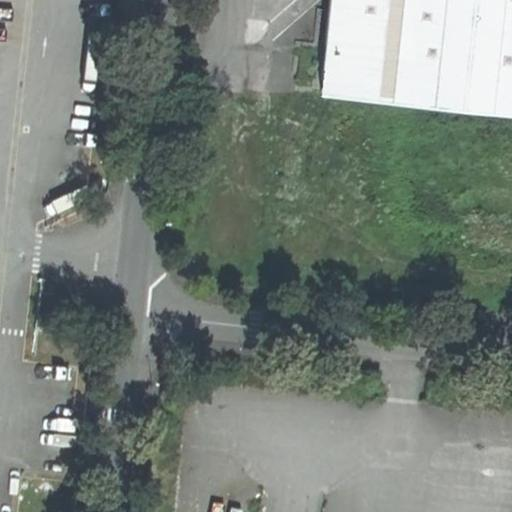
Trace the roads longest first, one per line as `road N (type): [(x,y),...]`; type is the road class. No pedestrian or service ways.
road 1 (residential): [(131,320),(511,359)]
road 2 (unclassified): [(131,320),(166,0)]
road 3 (unclassified): [(110,511),(131,320)]
